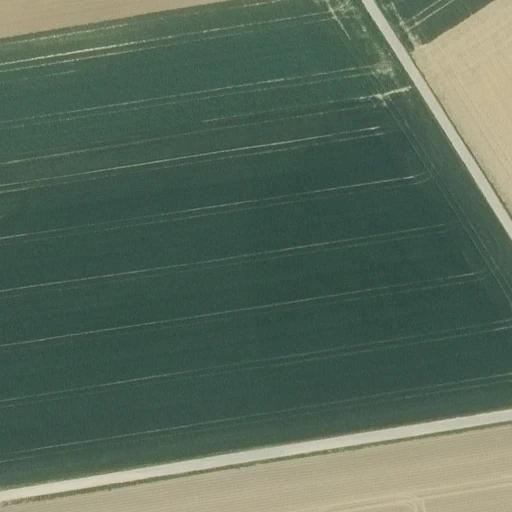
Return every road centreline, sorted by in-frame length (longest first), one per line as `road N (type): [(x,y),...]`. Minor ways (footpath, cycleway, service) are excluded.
road 1 (track): [(0,502),(511,419)]
road 2 (track): [(511,225),(367,0)]
